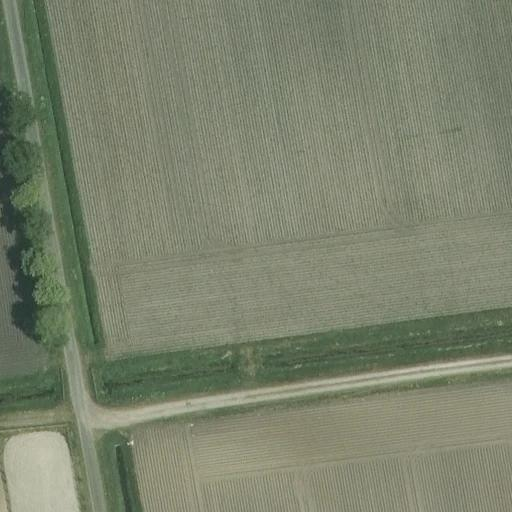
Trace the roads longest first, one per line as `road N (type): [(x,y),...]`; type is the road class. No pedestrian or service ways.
road 1 (residential): [(101,511),(12,0)]
road 2 (track): [(0,422),(511,355)]
